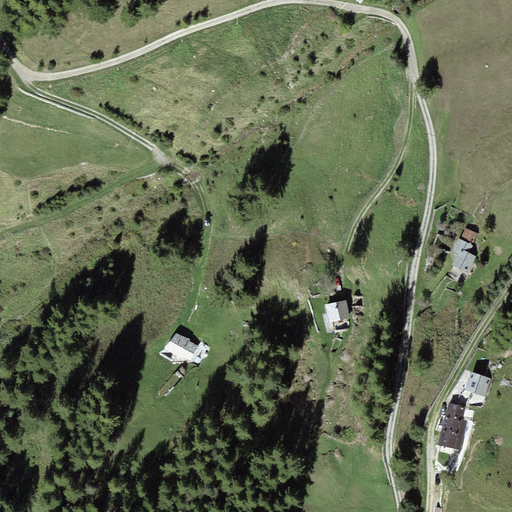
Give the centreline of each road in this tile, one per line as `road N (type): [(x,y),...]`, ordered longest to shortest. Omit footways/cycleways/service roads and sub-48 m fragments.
road 1 (track): [(401,511),(390,441),(433,185),(432,136),(410,41),(396,17),(288,0)]
road 2 (track): [(23,74),(46,96),(170,159),(192,175),(210,209),(183,321),(114,374)]
road 3 (track): [(285,0),(62,78),(23,74),(0,34)]
road 4 (track): [(429,511),(437,407),(511,282)]
road 5 (track): [(416,83),(400,158),(359,217),(337,286)]
